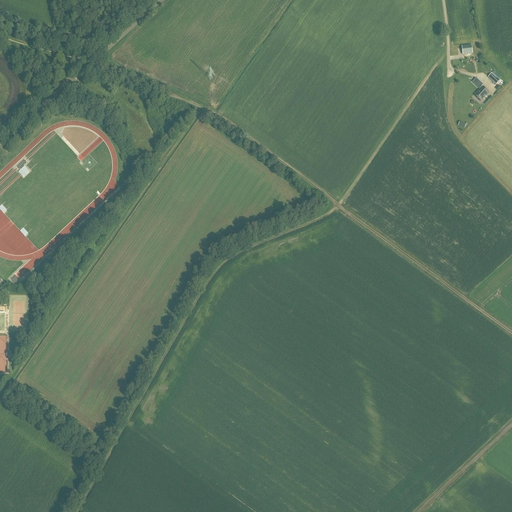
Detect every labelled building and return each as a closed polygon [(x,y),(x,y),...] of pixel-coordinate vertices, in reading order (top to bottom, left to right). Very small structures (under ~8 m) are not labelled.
[(472,54),(471,46),(461,47),(462,55),(472,54)] [(496,85),(497,84),(500,81),(492,73),(487,78),(496,85)] [(481,101),(488,93),(482,87),(474,95),(481,101)] [(28,178),(35,172),(32,168),(24,174),(28,178)] [(23,271),(18,276),(22,280),(27,275),(23,271)]
